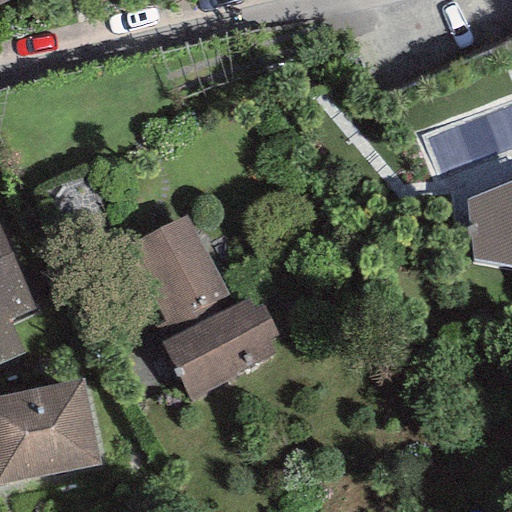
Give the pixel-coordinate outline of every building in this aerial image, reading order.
[(511,181),(467,199),(471,260),(511,268),(511,181)] [(186,215),(123,249),(165,328),(228,295),(186,215)] [(0,230),(0,365),(25,355),(12,324),(37,313),(0,230)] [(244,300),(160,343),(189,399),(274,354),(268,340),(279,336),(263,305),(249,311),(244,300)] [(83,380),(0,396),(0,484),(100,465),(83,380)]
